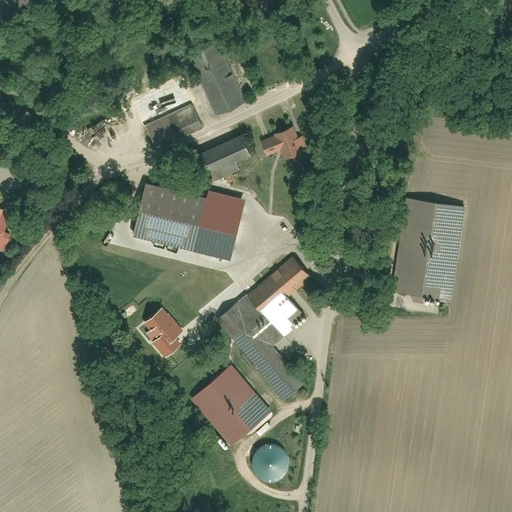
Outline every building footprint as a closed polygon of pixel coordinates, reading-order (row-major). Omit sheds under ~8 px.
[(191,54),(216,110),(243,98),(218,42),(191,54)] [(274,49),(255,59),(269,88),(289,77),(274,49)] [(194,108),(149,126),(157,145),(202,126),(194,108)] [(282,147),(285,156),(306,148),(302,136),(297,138),(293,127),(276,133),(277,135),(263,140),(268,153),(282,147)] [(209,150),(218,172),(252,157),(242,135),(209,150)] [(148,186),(136,234),(192,248),(204,200),(148,186)] [(406,198),(392,292),(452,301),(466,207),(406,198)] [(0,206),(0,247),(5,249),(9,237),(0,234),(8,209),(0,206)] [(246,234),(183,286),(202,309),(264,256),(246,234)] [(291,332),(271,309),(311,275),(293,255),(232,309),(260,340),(244,354),(287,402),(308,383),(275,346),(291,332)]
